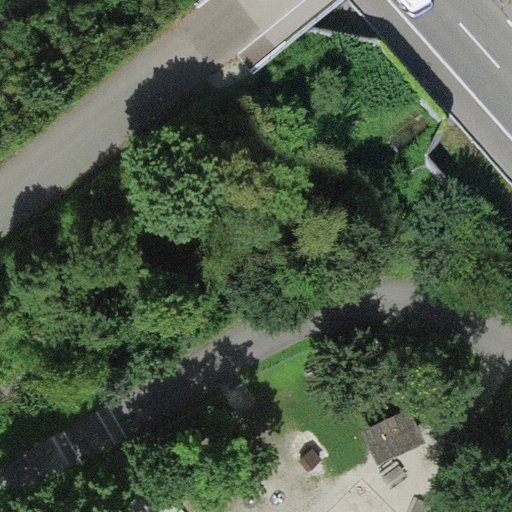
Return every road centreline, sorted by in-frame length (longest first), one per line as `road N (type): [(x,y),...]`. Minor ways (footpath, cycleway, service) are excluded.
road 1 (unclassified): [(511,362),(438,308),(315,309),(0,490)]
road 2 (residential): [(0,206),(245,13)]
